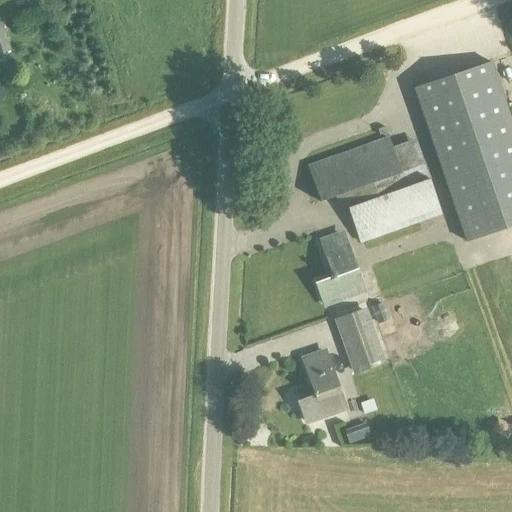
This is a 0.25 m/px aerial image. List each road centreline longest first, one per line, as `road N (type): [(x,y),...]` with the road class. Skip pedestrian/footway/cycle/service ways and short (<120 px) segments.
road 1 (track): [(0,180),(497,0)]
road 2 (unclassified): [(209,511),(236,0)]
